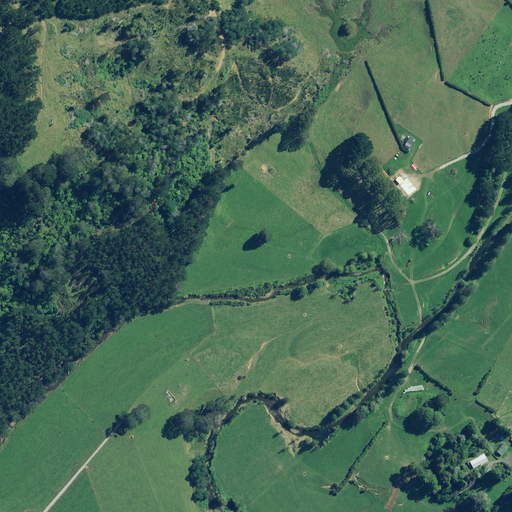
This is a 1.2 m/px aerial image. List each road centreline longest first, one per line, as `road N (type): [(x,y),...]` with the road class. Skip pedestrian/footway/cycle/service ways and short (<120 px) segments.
road 1 (track): [(0,146),(18,150),(34,141),(42,116),(47,20),(15,0)]
road 2 (residential): [(43,511),(122,420)]
